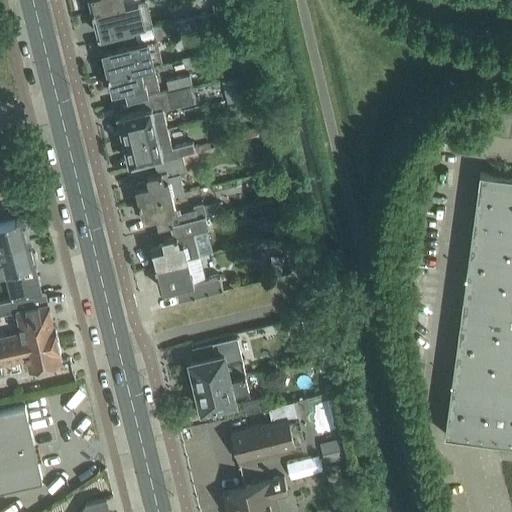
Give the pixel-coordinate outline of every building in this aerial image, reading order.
[(91,0),(94,11),(126,3),(125,2),(135,0),(91,0)] [(135,0),(125,2),(126,3),(94,11),(98,27),(99,27),(101,35),(126,29),(153,23),(147,0),(135,0)] [(225,0),(212,0),(216,11),(227,8),(225,0)] [(236,44),(227,8),(216,11),(225,47),(236,44)] [(179,29),(176,18),(135,28),(136,32),(124,35),(127,46),(117,48),(105,51),(106,55),(107,60),(106,60),(110,76),(154,64),(149,44),(157,41),(155,35),(179,29)] [(159,87),(154,64),(110,76),(113,91),(114,90),(115,95),(128,91),(129,95),(149,91),(149,89),(159,87)] [(190,73),(167,79),(169,89),(192,83),(190,73)] [(171,105),(168,91),(140,98),(143,109),(120,115),(126,139),(168,129),(164,107),(171,105)] [(487,132),(511,135),(511,111),(491,109),(487,132)] [(193,141),(181,144),(172,146),(168,129),(126,139),(129,154),(130,154),(131,159),(132,159),(132,162),(154,157),(155,161),(198,150),(201,149),(199,144),(194,145),(193,141)] [(187,169),(185,163),(200,159),(198,150),(155,161),(158,173),(148,175),(149,179),(136,183),(138,188),(137,188),(141,203),(173,195),(172,193),(185,190),(181,171),(187,169)] [(511,175),(481,171),(445,433),(511,442),(511,175)] [(173,195),(141,203),(144,217),(145,217),(146,221),(159,218),(160,222),(177,218),(178,222),(198,217),(205,215),(218,211),(217,208),(221,207),(219,200),(204,204),(203,201),(194,204),(195,207),(178,212),(177,206),(176,207),(173,195)] [(164,242),(152,245),(153,249),(152,250),(157,267),(188,259),(199,256),(193,231),(208,226),(205,215),(198,217),(178,222),(170,224),(173,235),(163,238),(164,242)] [(0,248),(30,241),(27,230),(29,227),(28,220),(24,219),(23,216),(0,222),(0,248)] [(36,252),(32,250),(30,241),(0,248),(0,276),(7,275),(6,271),(35,264),(35,261),(37,258),(36,252)] [(191,273),(188,259),(157,267),(161,282),(163,290),(176,287),(180,301),(224,290),(220,275),(195,281),(193,273),(191,273)] [(54,324),(49,303),(44,304),(41,293),(0,303),(0,314),(18,311),(22,329),(0,334),(0,348),(58,335),(55,324),(54,324)] [(62,351),(58,335),(0,348),(0,370),(2,370),(1,363),(28,358),(30,368),(62,360),(60,351),(62,351)] [(237,337),(222,340),(194,347),(197,359),(191,361),(196,384),(245,372),(237,337)] [(249,386),(245,372),(196,384),(202,410),(237,401),(234,390),(249,386)] [(244,399),(246,411),(268,406),(265,394),(244,399)] [(296,444),(289,418),(299,416),(295,399),(285,402),(269,406),(272,421),(231,431),(238,458),(296,444)] [(0,489),(43,480),(26,404),(0,409),(0,489)] [(279,511),(275,495),(289,491),(285,475),(224,490),(229,511),(279,511)] [(110,511),(107,496),(87,501),(79,511),(110,511)]
